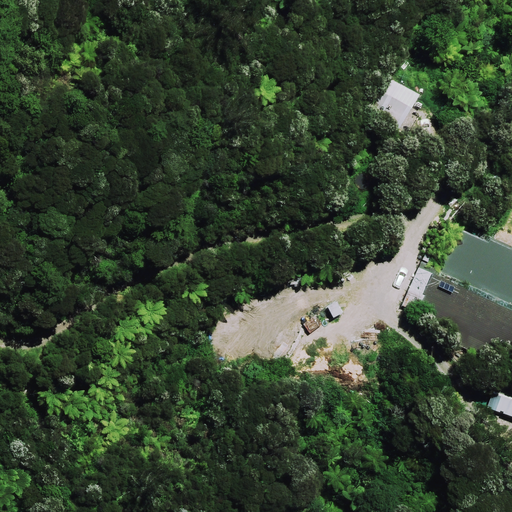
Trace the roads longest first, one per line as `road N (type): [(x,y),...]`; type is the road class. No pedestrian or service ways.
road 1 (track): [(413,215),(154,264),(37,340),(0,340)]
road 2 (track): [(511,151),(469,171),(413,215),(372,293)]
